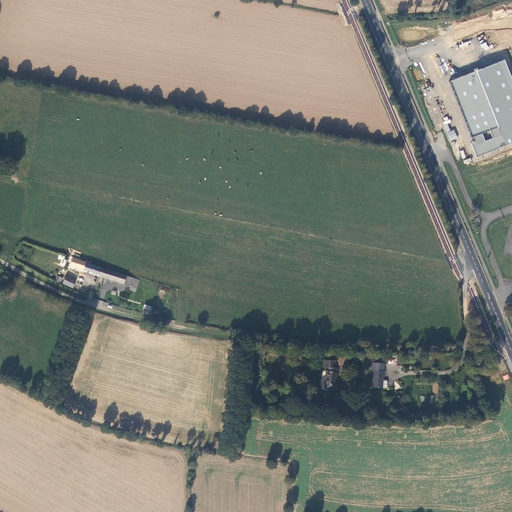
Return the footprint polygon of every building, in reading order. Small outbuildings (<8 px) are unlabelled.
[(481,44),(484,51),(489,49),(486,42),(481,44)] [(511,83),(503,61),(451,81),(475,142),(471,143),(476,157),(511,142),(511,83)] [(454,130),(447,132),(450,141),(457,139),(454,130)] [(61,265),(64,266),(66,257),(59,255),(58,259),(62,260),(61,265)] [(80,261),(78,268),(84,270),(83,271),(100,276),(102,268),(80,261)] [(102,268),(100,276),(131,286),(130,290),(136,292),(140,280),(125,275),(102,268)] [(66,276),(63,282),(73,287),(76,281),(66,276)] [(152,307),(145,305),(142,313),(150,315),(152,307)] [(325,360),(324,367),(328,368),(328,371),(326,371),(325,383),(335,384),(337,369),(337,368),(335,368),(336,361),(325,360)] [(373,370),(373,387),(383,388),(383,374),(384,374),(384,370),(383,370),(384,363),(372,362),(372,370),(373,370)]
